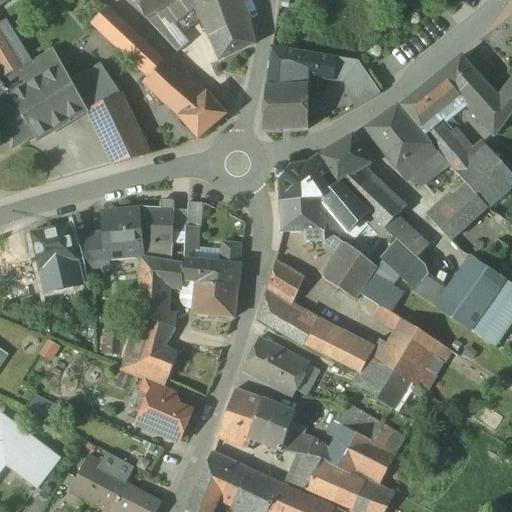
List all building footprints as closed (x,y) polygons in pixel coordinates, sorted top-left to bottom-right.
[(176,0),(134,0),(144,17),(176,0)] [(179,0),(148,22),(177,54),(190,43),(182,35),(200,21),(201,20),(197,10),(191,0),(179,0)] [(213,3),(211,0),(191,0),(197,10),(213,3)] [(200,21),(220,62),(254,45),(249,18),(242,0),(222,0),(213,3),(197,10),(201,20),(200,21)] [(306,8),(307,0),(295,0),(293,12),(305,14),(306,8)] [(307,0),(306,8),(318,10),(319,0),(307,0)] [(143,84),(180,117),(206,95),(182,76),(180,78),(107,9),(92,24),(149,78),(143,84)] [(25,52),(0,10),(0,80),(31,62),(25,52)] [(31,62),(0,80),(0,82),(12,101),(0,107),(0,128),(9,144),(15,140),(19,145),(33,137),(36,141),(87,111),(71,83),(52,49),(31,62)] [(272,49),(266,88),(303,87),(304,76),(295,74),(298,53),(272,49)] [(344,61),(298,53),(295,74),(304,76),(341,82),(344,61)] [(511,81),(499,99),(461,57),(440,75),(455,92),(494,137),(511,112),(511,81)] [(341,82),(347,82),(357,109),(380,95),(358,63),(344,61),(341,82)] [(71,83),(87,111),(119,95),(101,68),(91,73),(71,83)] [(440,75),(427,85),(442,102),(455,92),(440,75)] [(0,107),(12,101),(0,82),(0,107)] [(401,107),(457,173),(470,162),(435,120),(434,109),(442,102),(427,85),(401,107)] [(308,87),(303,87),(266,88),(263,127),(263,132),(308,130),(308,87)] [(149,156),(119,95),(87,111),(113,166),(149,156)] [(179,118),(198,140),(225,116),(207,95),(206,95),(180,117),(179,118)] [(366,130),(396,171),(402,167),(402,145),(418,132),(398,107),(366,130)] [(402,167),(418,185),(444,163),(418,132),(402,145),(402,167)] [(329,174),(337,185),(359,172),(370,165),(352,137),(318,157),(329,174)] [(12,149),(19,145),(15,140),(9,144),(12,149)] [(511,177),(487,148),(470,162),(457,173),(458,175),(457,176),(467,187),(487,209),(492,205),(511,188),(511,177)] [(318,157),(310,165),(320,180),(329,174),(318,157)] [(330,190),(320,180),(310,165),(289,167),(286,165),(279,166),(276,170),(277,178),(279,180),(280,203),(321,201),(322,207),(324,207),(344,229),(357,216),(330,190)] [(363,209),(385,230),(396,219),(402,212),(359,172),(337,185),(363,209)] [(337,185),(330,190),(357,216),(363,209),(337,185)] [(450,242),(487,209),(467,187),(430,220),(450,242)] [(280,233),(300,233),(321,232),(323,232),(323,230),(322,207),(321,201),(280,203),(279,203),(280,233)] [(138,213),(142,247),(172,248),(174,211),(173,211),(173,203),(161,202),(160,210),(138,209),(138,213)] [(185,228),(197,229),(199,205),(186,204),(185,228)] [(126,254),(142,253),(142,247),(138,213),(103,216),(104,234),(106,256),(108,255),(112,255),(116,260),(123,259),(126,254)] [(427,249),(396,219),(385,230),(398,241),(417,260),(427,249)] [(33,236),(45,287),(66,282),(62,262),(73,259),(75,259),(73,252),(70,238),(68,228),(33,236)] [(183,262),(190,262),(191,251),(196,251),(197,229),(185,228),(183,262)] [(321,246),(336,256),(343,245),(323,230),(323,232),(321,232),(321,244),(321,246)] [(321,244),(321,232),(300,233),(301,245),(321,244)] [(82,236),(85,250),(88,263),(108,262),(108,255),(106,256),(104,234),(82,236)] [(82,236),(70,238),(73,252),(85,250),(82,236)] [(417,260),(398,241),(385,259),(417,289),(428,276),(422,264),(417,260)] [(222,245),(218,266),(237,268),(239,247),(222,245)] [(344,245),(343,245),(336,256),(322,277),(324,282),(355,302),(360,295),(373,275),(377,269),(344,245)] [(171,265),(172,248),(142,247),(142,253),(143,260),(171,265)] [(90,272),(88,263),(85,250),(73,252),(75,259),(73,259),(77,275),(90,272)] [(469,259),(448,290),(435,309),(470,333),(505,282),(490,272),(469,259)] [(140,285),(139,301),(164,309),(166,286),(183,287),(183,283),(182,283),(183,266),(171,265),(143,260),(141,260),(140,285)] [(239,267),(237,268),(218,266),(190,262),(183,262),(183,266),(182,283),(183,283),(194,284),(237,288),(239,267)] [(258,319),(303,347),(318,323),(291,308),(300,285),(305,288),(307,284),(275,263),(266,292),(258,319)] [(373,275),(360,295),(380,307),(391,314),(404,294),(373,275)] [(413,294),(435,309),(448,290),(428,276),(417,289),(413,294)] [(511,326),(511,286),(505,282),(470,333),(496,349),(511,326)] [(233,320),(237,288),(194,284),(191,316),(233,320)] [(163,318),(164,309),(139,301),(137,318),(122,365),(167,383),(177,358),(160,351),(172,321),(163,318)] [(373,319),(395,333),(402,322),(391,314),(380,307),(373,319)] [(374,351),(369,360),(409,385),(431,398),(458,356),(403,322),(388,348),(379,343),(374,351)] [(374,351),(318,323),(303,347),(360,375),(369,360),(374,351)] [(242,373),(291,400),(309,365),(258,340),(242,373)] [(48,341),(39,356),(51,363),(60,348),(48,341)] [(392,411),(409,385),(369,360),(360,375),(352,386),(392,411)] [(150,396),(170,405),(175,394),(146,381),(140,394),(149,398),(150,396)] [(246,451),(249,442),(264,401),(234,391),(217,438),(246,451)] [(138,426),(178,443),(190,414),(170,405),(150,396),(149,398),(138,426)] [(295,415),(264,401),(249,442),(281,454),(281,453),(288,436),(293,420),(295,415)] [(327,436),(339,442),(346,431),(355,415),(343,409),(327,436)] [(346,431),(372,445),(383,427),(357,411),(355,415),(346,431)] [(0,416),(0,428),(4,432),(10,424),(0,416)] [(0,465),(5,459),(18,470),(16,473),(37,489),(58,460),(10,424),(4,432),(0,428),(0,465)] [(406,441),(383,427),(372,445),(396,457),(406,441)] [(379,487),(396,457),(372,445),(346,431),(339,442),(332,453),(326,463),(366,484),(368,481),(379,487)] [(322,461),(326,463),(332,453),(314,441),(293,435),(288,436),(281,453),(302,457),(321,461),(322,461)] [(187,511),(212,511),(214,508),(219,498),(231,504),(230,507),(239,511),(247,511),(261,477),(212,454),(197,484),(192,497),(187,511)] [(105,455),(100,464),(101,464),(98,471),(125,485),(133,470),(105,455)] [(71,492),(109,511),(111,511),(125,485),(98,471),(101,464),(100,464),(88,457),(71,492)] [(302,457),(296,468),(315,473),(321,461),(302,457)] [(319,498),(350,511),(366,484),(326,463),(322,461),(321,461),(315,473),(328,480),(319,498)] [(328,480),(315,473),(296,468),(288,485),(319,498),(328,480)] [(268,511),(280,486),(261,477),(247,511),(268,511)] [(368,481),(366,484),(350,511),(385,511),(389,505),(393,499),(377,490),(379,487),(368,481)] [(125,485),(111,511),(156,511),(160,505),(125,485)] [(268,511),(331,511),(333,509),(289,490),(280,486),(268,511)]
